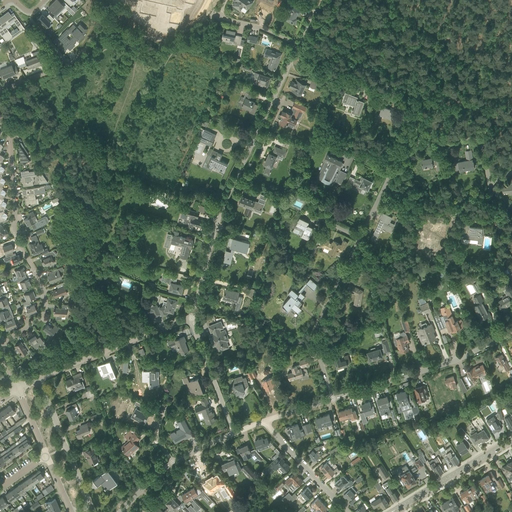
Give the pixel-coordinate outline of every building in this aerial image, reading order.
[(57,0),(55,0),(52,3),(61,12),(65,8),(66,8),(68,6),(64,2),(61,4),(57,0)] [(236,0),(232,5),(240,11),(244,5),(248,8),(253,2),(249,0),(236,0)] [(52,3),(48,7),(57,16),(61,12),(52,3)] [(301,11),(289,4),(286,7),(291,10),(287,17),(290,19),(289,21),(291,22),(291,23),(292,23),(294,24),(297,19),(295,18),(297,15),(299,15),(301,11)] [(8,12),(3,15),(9,24),(13,21),(19,29),(21,31),(24,29),(14,15),(11,17),(8,12)] [(39,16),(37,18),(40,22),(45,27),(53,19),(49,14),(46,17),(45,18),(42,14),(40,17),(39,16)] [(3,15),(0,17),(0,21),(0,22),(2,24),(0,24),(0,26),(9,39),(13,37),(11,35),(5,27),(9,24),(3,15)] [(61,35),(62,35),(58,39),(59,39),(61,41),(60,41),(61,41),(61,42),(62,41),(64,43),(63,44),(67,48),(68,47),(69,48),(70,47),(71,48),(74,45),(72,43),(77,38),(79,40),(83,35),(81,33),(83,31),(78,25),(76,28),(74,26),(69,31),(67,29),(68,28),(67,28),(67,29),(61,35)] [(0,33),(5,40),(6,42),(9,39),(0,26),(0,33)] [(223,34),(221,40),(226,41),(225,43),(229,44),(230,40),(233,41),(233,44),(240,46),(242,36),(237,35),(236,36),(234,36),(235,32),(226,30),(225,34),(223,34)] [(30,33),(27,35),(31,40),(35,37),(32,32),(30,33)] [(256,44),(256,42),(258,37),(248,35),(247,41),(256,44)] [(35,37),(31,40),(35,47),(40,43),(35,37)] [(267,49),(265,55),(268,56),(271,57),(268,67),(275,70),(281,54),(267,49)] [(32,68),(41,65),(38,59),(41,58),(39,50),(32,53),(33,56),(28,58),(29,60),(25,61),(28,69),(32,67),(32,68)] [(6,76),(8,76),(7,75),(9,75),(10,75),(11,75),(11,76),(18,73),(15,66),(12,67),(11,65),(0,69),(0,70),(0,72),(0,74),(2,80),(7,78),(6,76)] [(255,73),(252,80),(258,82),(257,84),(267,87),(270,77),(259,74),(255,73)] [(292,81),(289,87),(292,88),(291,91),(299,95),(304,84),(300,82),(299,83),(296,82),(295,83),(292,81)] [(312,81),(308,89),(313,91),(317,83),(312,81)] [(241,97),(239,102),(243,104),(242,105),(251,110),(250,112),(254,114),(258,105),(254,103),(254,102),(249,100),(251,96),(253,93),(251,92),(252,91),(245,88),(244,91),(246,92),(243,98),(241,97)] [(356,97),(346,93),(344,97),(346,97),(344,101),(355,105),(352,112),(358,114),(361,107),(363,102),(358,100),(357,99),(357,98),(356,97)] [(379,101),(378,106),(377,109),(380,111),(379,114),(393,120),(396,113),(391,112),(389,111),(390,109),(382,106),(383,102),(379,101)] [(306,108),(299,104),(297,109),(294,108),(291,114),(286,112),(282,111),(281,115),(279,114),(277,118),(281,119),(279,123),(286,126),(287,124),(288,123),(287,123),(289,120),(290,121),(290,123),(294,125),(297,120),(298,120),(299,116),(300,117),(303,112),(304,113),(306,108)] [(205,129),(201,137),(207,140),(211,132),(205,129)] [(20,150),(19,150),(20,163),(23,163),(24,165),(25,165),(24,163),(29,160),(29,161),(26,155),(28,154),(24,147),(21,148),(21,149),(20,149),(20,150)] [(205,160),(209,162),(208,166),(207,165),(207,166),(206,168),(205,168),(205,169),(211,171),(212,168),(213,166),(220,169),(222,170),(224,171),(223,172),(224,172),(228,163),(220,160),(222,155),(220,153),(210,149),(207,154),(206,155),(207,155),(205,160)] [(264,164),(267,166),(263,173),(269,176),(272,167),(271,167),(277,155),(278,156),(278,155),(284,158),(287,151),(281,149),(279,153),(275,152),(273,155),(269,153),(264,164)] [(467,161),(458,162),(454,163),(455,169),(456,170),(457,170),(459,170),(460,171),(463,171),(463,170),(470,169),(474,169),(474,168),(473,161),(473,160),(472,160),(470,150),(465,151),(467,161)] [(320,172),(317,177),(322,179),(321,180),(331,185),(337,174),(335,173),(338,167),(339,167),(340,165),(342,166),(343,163),(341,162),(342,162),(327,155),(324,160),(325,160),(329,162),(329,163),(329,162),(330,163),(326,170),(325,172),(324,174),(320,172)] [(439,157),(421,160),(422,167),(430,166),(433,165),(435,165),(436,169),(437,178),(443,177),(441,168),(439,157)] [(22,178),(20,178),(21,181),(22,182),(23,187),(28,186),(33,185),(32,182),(31,181),(30,177),(38,176),(39,177),(38,178),(39,184),(47,182),(39,170),(28,172),(28,170),(25,171),(20,172),(21,176),(22,176),(22,178)] [(340,170),(335,181),(336,181),(342,184),(347,174),(340,170)] [(359,181),(355,179),(353,183),(354,184),(353,186),(361,190),(362,188),(367,190),(371,182),(363,177),(363,178),(361,177),(359,181)] [(511,195),(511,194),(511,183),(507,184),(508,186),(502,187),(503,193),(511,192),(511,195)] [(26,189),(22,190),(23,196),(26,195),(26,197),(25,198),(26,204),(27,205),(28,205),(28,206),(30,206),(29,205),(31,205),(36,204),(35,199),(34,199),(35,198),(35,197),(34,196),(33,194),(45,192),(44,189),(51,188),(49,185),(44,186),(26,189)] [(239,203),(247,206),(247,208),(244,214),(246,215),(247,216),(247,215),(249,216),(252,208),(253,206),(256,207),(262,209),(262,210),(265,202),(264,202),(259,200),(258,200),(258,202),(255,201),(255,200),(241,196),(241,197),(240,197),(238,201),(239,202),(239,203)] [(186,220),(184,225),(188,226),(192,227),(193,224),(196,225),(203,228),(205,222),(197,219),(199,213),(187,210),(185,219),(186,220)] [(29,217),(24,220),(27,226),(31,224),(33,229),(32,229),(33,229),(33,230),(48,222),(49,222),(46,217),(37,221),(33,212),(28,214),(29,217)] [(392,218),(386,215),(382,213),(379,218),(382,219),(379,224),(378,223),(371,239),(375,241),(382,227),(392,232),(393,228),(395,229),(396,226),(399,220),(397,218),(394,224),(390,222),(392,218)] [(299,218),(297,222),(294,228),(303,232),(301,236),(308,239),(310,234),(313,228),(307,225),(308,222),(299,218)] [(425,220),(424,225),(427,225),(426,235),(445,237),(446,228),(440,227),(440,229),(435,228),(433,228),(431,228),(432,220),(425,220)] [(465,225),(462,225),(462,226),(461,232),(460,239),(464,239),(477,240),(477,244),(482,244),(483,236),(482,236),(483,228),(472,227),(472,225),(465,224),(465,225)] [(2,225),(0,226),(0,236),(0,237),(8,233),(7,232),(7,231),(7,230),(6,229),(5,227),(3,229),(2,227),(2,225)] [(193,240),(188,238),(177,236),(178,232),(174,231),(173,235),(168,234),(166,241),(171,243),(182,246),(180,256),(187,258),(189,248),(191,249),(193,240)] [(230,262),(232,255),(234,251),(233,251),(234,248),(239,250),(242,251),(243,247),(248,248),(250,242),(242,240),(241,241),(236,240),(236,239),(232,238),(229,238),(228,240),(230,241),(228,246),(232,247),(231,252),(226,250),(222,262),(226,263),(226,262),(230,263),(230,262)] [(324,239),(321,246),(325,248),(329,250),(328,253),(335,256),(336,254),(340,257),(342,252),(343,252),(347,243),(343,241),(341,245),(333,242),(332,244),(327,242),(328,241),(324,239)] [(41,255),(46,253),(48,252),(47,248),(44,250),(41,244),(36,246),(34,242),(29,244),(31,248),(30,249),(33,255),(40,252),(41,255)] [(11,244),(3,247),(5,253),(4,254),(5,257),(12,254),(11,255),(10,252),(14,250),(11,244)] [(313,245),(308,256),(311,257),(316,248),(316,247),(313,245)] [(47,257),(40,259),(43,266),(46,264),(46,266),(51,264),(53,263),(51,257),(56,255),(52,251),(48,252),(46,253),(47,257)] [(5,257),(3,258),(4,261),(6,262),(10,260),(12,259),(14,264),(21,261),(19,255),(16,256),(15,253),(12,254),(5,257)] [(17,276),(12,278),(12,279),(14,282),(16,281),(18,280),(24,277),(23,275),(26,273),(23,267),(20,268),(19,265),(16,267),(17,269),(14,271),(17,276)] [(54,270),(53,271),(49,273),(50,275),(47,276),(48,277),(47,277),(47,279),(48,280),(49,282),(50,282),(56,280),(55,279),(60,277),(59,272),(62,271),(63,269),(62,268),(61,267),(54,270)] [(505,270),(503,271),(508,280),(511,278),(511,274),(511,273),(509,274),(508,271),(507,269),(505,270)] [(171,275),(170,277),(166,276),(165,282),(169,283),(168,284),(171,285),(169,290),(170,290),(173,291),(173,292),(177,293),(177,292),(181,293),(183,286),(176,284),(176,282),(174,281),(174,280),(176,281),(177,277),(171,275)] [(18,280),(16,281),(17,283),(19,282),(22,290),(23,292),(27,290),(25,288),(31,286),(28,279),(25,280),(24,277),(18,280)] [(318,286),(314,282),(310,279),(306,283),(314,290),(318,286)] [(69,280),(65,282),(62,283),(58,285),(59,288),(53,291),(55,297),(63,294),(63,295),(67,294),(64,287),(70,284),(69,280)] [(478,283),(474,285),(478,292),(484,290),(480,282),(478,280),(476,281),(478,283)] [(509,304),(511,302),(509,298),(509,299),(508,297),(509,296),(510,297),(511,296),(511,291),(506,281),(499,285),(500,288),(503,286),(506,290),(504,291),(506,295),(502,298),(503,299),(499,301),(501,305),(498,306),(501,310),(507,306),(509,305),(509,304)] [(349,284),(346,290),(355,294),(354,304),(360,305),(362,291),(349,284)] [(225,294),(224,298),(236,301),(235,305),(240,306),(243,297),(239,296),(239,297),(238,296),(239,292),(235,291),(235,290),(235,289),(234,291),(231,290),(231,289),(229,289),(226,289),(225,293),(224,294),(225,294)] [(304,296),(301,293),(300,292),(298,295),(291,289),(288,292),(291,295),(282,306),(284,307),(287,311),(291,306),(298,312),(301,308),(297,304),(304,296)] [(33,291),(28,293),(24,295),(26,301),(22,302),(24,306),(30,303),(29,300),(35,298),(33,291)] [(0,296),(0,298),(0,300),(0,299),(0,306),(1,306),(2,309),(9,306),(6,298),(8,297),(7,294),(0,296)] [(489,315),(487,310),(486,310),(487,309),(479,294),(475,297),(480,305),(474,308),(480,320),(489,315)] [(153,304),(146,307),(148,309),(146,310),(148,315),(149,314),(150,317),(154,315),(152,312),(158,309),(161,316),(168,313),(169,311),(173,312),(174,308),(175,308),(175,307),(175,305),(176,305),(176,304),(175,304),(176,300),(174,299),(174,298),(171,298),(168,298),(166,306),(166,305),(165,305),(163,305),(163,306),(158,308),(157,305),(153,306),(153,304)] [(31,306),(30,303),(24,306),(25,310),(27,315),(36,311),(34,305),(31,306)] [(430,310),(428,304),(427,303),(420,307),(423,314),(430,310)] [(73,305),(67,305),(62,304),(62,309),(54,308),(53,315),(56,316),(56,319),(61,320),(61,316),(65,316),(66,309),(73,310),(73,305)] [(9,306),(2,309),(3,311),(0,312),(0,319),(9,316),(7,310),(10,309),(9,306)] [(444,312),(443,313),(441,313),(443,317),(442,317),(441,318),(440,319),(438,315),(438,314),(438,315),(435,316),(434,316),(435,316),(436,319),(436,320),(438,323),(437,323),(438,324),(438,323),(445,321),(449,331),(453,329),(454,331),(455,330),(456,331),(459,330),(459,329),(466,326),(466,324),(463,325),(462,324),(463,322),(462,321),(461,321),(461,319),(454,322),(449,310),(445,312),(445,311),(444,312)] [(6,323),(3,324),(6,331),(11,329),(11,328),(16,326),(16,324),(15,320),(14,321),(13,317),(9,319),(5,320),(6,323)] [(410,330),(406,320),(401,322),(404,332),(410,330)] [(220,322),(213,325),(209,326),(211,332),(213,332),(214,334),(209,336),(213,346),(216,345),(218,351),(226,348),(223,342),(228,341),(225,330),(220,332),(219,329),(223,328),(220,322)] [(59,328),(58,328),(54,325),(52,328),(47,324),(42,329),(51,336),(55,331),(56,332),(59,328)] [(435,339),(433,334),(431,329),(432,328),(431,324),(419,329),(423,338),(421,339),(422,344),(435,339)] [(398,333),(394,334),(395,338),(394,338),(394,340),(394,341),(395,346),(397,345),(398,349),(399,348),(401,353),(408,350),(405,343),(406,343),(409,342),(406,336),(405,333),(403,332),(399,333),(398,333)] [(34,334),(28,338),(34,348),(40,344),(42,348),(46,346),(39,336),(36,338),(34,334)] [(175,338),(168,341),(170,347),(177,344),(179,351),(180,350),(182,355),(184,354),(185,354),(186,354),(186,353),(188,352),(186,348),(187,347),(184,341),(185,340),(184,337),(176,340),(175,338)] [(15,346),(21,356),(27,352),(27,351),(29,350),(25,343),(22,345),(21,342),(15,346)] [(382,357),(381,353),(385,352),(383,348),(380,349),(380,348),(375,350),(375,348),(371,349),(371,351),(367,352),(369,361),(382,357)] [(506,362),(504,360),(505,359),(503,357),(501,354),(495,358),(497,362),(495,363),(498,370),(503,367),(505,371),(509,369),(506,362)] [(338,355),(337,355),(333,357),(337,369),(347,365),(347,364),(350,363),(347,355),(344,356),(345,360),(340,362),(338,355)] [(292,368),(293,372),(288,374),(289,379),(299,376),(299,378),(303,376),(303,375),(304,375),(303,371),(305,370),(304,367),(303,367),(303,366),(309,364),(306,357),(300,361),(301,365),(300,365),(292,368)] [(117,376),(113,366),(111,361),(98,366),(102,376),(110,373),(112,378),(117,376)] [(468,374),(466,375),(466,376),(469,382),(477,378),(476,377),(482,374),(482,375),(487,372),(485,369),(482,365),(475,368),(475,367),(467,372),(468,374)] [(151,371),(143,372),(143,381),(148,381),(148,380),(150,380),(150,387),(155,386),(155,384),(158,383),(158,376),(157,376),(157,374),(158,374),(158,372),(155,372),(151,372),(151,371)] [(80,380),(83,379),(80,373),(73,376),(74,378),(67,381),(70,389),(74,388),(74,387),(76,386),(78,389),(84,387),(85,387),(82,381),(80,382),(80,380)] [(188,376),(183,378),(182,378),(184,384),(188,382),(193,395),(205,391),(203,387),(202,387),(198,378),(189,381),(188,376)] [(456,386),(455,381),(453,376),(444,379),(446,385),(449,384),(450,388),(456,386)] [(235,378),(230,380),(234,393),(236,392),(236,394),(244,392),(243,387),(248,386),(246,378),(242,379),(242,377),(236,379),(235,378)] [(279,391),(277,386),(275,386),(272,377),(266,379),(265,377),(260,378),(264,387),(265,387),(266,390),(273,387),(275,392),(279,391)] [(425,400),(425,399),(428,398),(424,386),(421,387),(421,386),(415,388),(416,391),(415,391),(418,402),(420,401),(421,404),(425,402),(425,400)] [(92,390),(85,392),(87,398),(88,398),(94,395),(92,390)] [(405,391),(396,394),(400,406),(409,404),(409,402),(411,401),(409,394),(406,394),(405,391)] [(381,397),(381,398),(377,399),(378,403),(377,404),(381,415),(390,412),(388,405),(389,404),(387,396),(385,397),(385,396),(381,397)] [(144,412),(143,411),(143,412),(141,411),(141,410),(139,410),(140,408),(141,408),(143,404),(136,401),(134,405),(137,406),(136,408),(132,415),(131,416),(132,416),(144,422),(144,423),(145,422),(144,422),(148,415),(149,414),(148,414),(143,412),(144,412)] [(361,404),(363,411),(364,413),(360,414),(363,424),(364,423),(367,422),(365,414),(367,414),(368,416),(375,413),(373,406),(371,407),(369,402),(361,404)] [(76,403),(70,405),(66,407),(67,410),(66,410),(70,420),(77,417),(75,413),(79,412),(77,407),(77,406),(76,403)] [(207,403),(195,408),(197,413),(202,411),(206,424),(216,420),(212,410),(209,410),(208,409),(209,409),(207,403)] [(5,408),(9,414),(10,416),(15,413),(10,405),(5,408)] [(353,407),(345,409),(348,420),(357,418),(356,415),(355,410),(354,410),(353,407)] [(9,414),(5,408),(0,411),(4,418),(9,414)] [(345,409),(339,411),(338,412),(341,424),(345,423),(344,420),(346,420),(347,420),(347,421),(348,420),(345,409)] [(485,419),(485,420),(488,424),(489,424),(490,426),(490,427),(491,428),(492,428),(494,432),(496,430),(497,432),(501,429),(498,423),(499,422),(498,420),(499,420),(500,420),(500,419),(502,419),(503,419),(500,411),(497,412),(497,414),(490,418),(490,417),(486,419),(485,419)] [(331,423),(330,419),(329,414),(315,419),(319,430),(324,428),(323,425),(331,423)] [(478,429),(475,431),(482,441),(484,440),(485,442),(489,439),(483,430),(484,429),(481,425),(484,423),(480,417),(477,419),(480,425),(477,427),(478,429)] [(181,429),(175,432),(170,434),(175,443),(187,437),(187,438),(193,435),(190,431),(190,429),(189,430),(184,420),(178,423),(181,429)] [(87,424),(85,424),(80,426),(81,429),(76,431),(79,439),(82,437),(81,434),(90,431),(87,424)] [(303,426),(304,428),(299,430),(297,424),(286,428),(287,433),(290,432),(291,437),(299,434),(300,436),(308,434),(307,432),(311,430),(309,424),(303,426)] [(463,436),(466,433),(461,428),(458,431),(463,436)] [(482,441),(475,431),(474,429),(471,431),(472,434),(470,436),(472,439),(474,443),(477,442),(478,444),(482,441)] [(126,438),(128,437),(130,440),(121,447),(128,455),(138,447),(135,442),(139,439),(134,433),(132,435),(130,432),(124,436),(126,438)] [(20,439),(19,440),(21,442),(25,448),(30,445),(24,436),(20,439)] [(254,441),(257,448),(265,445),(266,444),(269,447),(270,447),(269,447),(272,445),(272,444),(270,442),(269,442),(268,442),(267,438),(263,440),(262,438),(261,437),(258,438),(259,439),(254,441)] [(470,444),(465,438),(464,437),(460,440),(462,442),(456,445),(462,454),(468,450),(466,447),(470,444)] [(16,446),(21,452),(25,448),(21,442),(19,440),(17,442),(19,444),(16,446)] [(15,443),(10,447),(12,449),(16,455),(21,452),(16,446),(15,443)] [(250,451),(249,449),(247,444),(242,447),(242,446),(240,447),(240,448),(236,450),(238,453),(241,452),(242,455),(244,459),(253,455),(252,452),(250,452),(250,451)] [(340,445),(328,452),(329,452),(330,455),(338,450),(342,447),(340,445)] [(459,461),(455,454),(450,446),(445,450),(446,451),(442,454),(441,453),(442,452),(441,452),(440,452),(447,463),(451,460),(454,464),(459,461)] [(309,453),(308,454),(313,461),(317,457),(322,453),(317,447),(308,449),(309,453)] [(93,448),(88,450),(83,452),(85,457),(87,456),(89,460),(88,460),(90,464),(92,463),(92,464),(93,464),(93,466),(98,464),(93,452),(94,452),(93,448)] [(12,449),(7,453),(11,459),(16,455),(12,449)] [(416,451),(415,451),(417,455),(420,459),(421,461),(422,463),(426,461),(423,456),(424,456),(420,449),(416,451)] [(5,450),(0,454),(2,456),(6,462),(11,459),(7,453),(5,450)] [(359,456),(351,462),(353,465),(361,460),(359,456)] [(430,456),(426,458),(427,460),(432,468),(433,468),(437,474),(440,473),(443,471),(442,469),(441,469),(436,461),(434,462),(430,456)] [(229,462),(221,465),(224,471),(227,469),(229,474),(238,471),(241,470),(245,473),(245,472),(251,478),(255,475),(245,465),(241,468),(240,469),(237,461),(235,462),(234,459),(233,459),(233,458),(228,460),(229,462)] [(269,464),(262,471),(265,474),(268,472),(272,468),(273,467),(276,469),(279,466),(284,472),(286,470),(289,467),(282,458),(279,461),(276,458),(269,464)] [(422,463),(421,461),(420,459),(414,462),(418,469),(424,465),(422,463)] [(322,464),(319,467),(325,473),(334,465),(329,460),(323,465),(322,464)] [(507,464),(508,464),(502,468),(503,468),(502,469),(504,472),(505,471),(507,476),(506,476),(509,481),(511,479),(511,471),(507,463),(507,464)] [(334,465),(325,473),(329,477),(334,473),(335,473),(336,473),(339,470),(337,467),(336,467),(334,465)] [(381,465),(377,467),(384,478),(388,475),(381,465)] [(403,478),(399,480),(403,486),(406,484),(408,486),(409,486),(410,486),(411,485),(411,484),(416,481),(411,473),(406,465),(402,468),(405,473),(401,475),(403,478)] [(99,476),(94,480),(98,485),(101,482),(105,488),(104,488),(105,489),(107,491),(115,485),(117,483),(118,482),(107,469),(101,474),(100,473),(99,474),(100,475),(99,476)] [(43,477),(45,479),(47,477),(43,471),(41,473),(39,470),(34,474),(39,480),(43,477)] [(282,479),(275,486),(278,489),(284,484),(286,482),(293,489),(297,486),(302,481),(295,473),(289,478),(289,477),(285,481),(285,482),(282,479)] [(480,480),(479,481),(481,484),(482,483),(486,491),(490,488),(490,489),(495,486),(498,484),(499,486),(501,488),(504,487),(502,484),(499,479),(496,481),(491,473),(480,480)] [(39,480),(34,474),(30,477),(34,483),(39,480)] [(343,475),(338,480),(334,483),(337,486),(336,487),(338,490),(342,487),(343,486),(345,488),(348,485),(349,486),(351,484),(351,485),(353,483),(351,481),(349,482),(343,475)] [(208,481),(204,484),(209,491),(210,491),(210,492),(213,490),(213,489),(219,485),(221,487),(224,484),(221,479),(219,480),(217,476),(213,479),(212,477),(210,478),(211,479),(209,480),(209,479),(207,480),(208,481)] [(30,477),(25,481),(29,487),(31,489),(33,488),(31,485),(34,483),(30,477)] [(29,487),(25,481),(20,484),(24,490),(29,487)] [(378,482),(374,485),(377,491),(382,488),(378,482)] [(20,484),(15,488),(19,493),(21,496),(26,492),(24,490),(20,484)] [(51,485),(46,487),(45,488),(48,493),(54,489),(51,485)] [(473,485),(467,489),(472,498),(479,494),(477,491),(476,491),(473,485)] [(395,492),(393,492),(390,486),(386,489),(385,489),(389,495),(390,495),(393,501),(399,498),(395,492)] [(188,491),(194,500),(193,499),(200,495),(209,504),(212,501),(212,502),(213,502),(200,487),(197,489),(199,491),(197,492),(194,487),(190,489),(188,490),(188,491)] [(303,491),(299,495),(300,496),(299,497),(303,501),(306,498),(306,499),(306,498),(313,492),(308,487),(303,491)] [(351,487),(342,492),(343,493),(344,494),(343,495),(345,497),(346,497),(348,500),(349,499),(356,492),(351,487)] [(15,488),(10,491),(14,497),(16,499),(21,496),(19,493),(15,488)] [(461,492),(462,495),(460,496),(463,500),(465,499),(466,501),(472,498),(467,489),(461,492)] [(10,491),(5,495),(8,499),(9,500),(11,502),(12,502),(16,499),(14,497),(10,491)] [(188,491),(182,495),(186,501),(187,503),(190,501),(191,502),(194,507),(193,508),(190,505),(187,508),(190,511),(196,511),(195,511),(200,507),(194,500),(188,491)] [(289,493),(282,499),(285,502),(287,500),(291,497),(292,496),(289,493)] [(291,497),(287,501),(290,504),(293,500),(292,499),(296,495),(295,494),(292,496),(291,497)] [(172,497),(166,503),(169,506),(167,508),(170,511),(172,510),(176,507),(177,508),(179,506),(172,497)] [(382,499),(380,497),(371,503),(374,508),(381,503),(383,508),(388,504),(384,498),(382,499)] [(452,497),(447,501),(453,511),(454,511),(458,510),(457,508),(460,507),(455,498),(453,499),(452,497)] [(49,501),(45,503),(43,504),(44,507),(47,506),(48,509),(58,505),(55,499),(53,500),(52,498),(48,500),(49,501)] [(318,498),(314,501),(309,506),(311,508),(312,507),(314,510),(322,503),(318,498)] [(442,504),(443,506),(441,507),(444,511),(449,511),(450,511),(449,511),(451,511),(453,511),(447,501),(442,504)] [(322,503),(314,510),(314,511),(326,511),(325,510),(327,508),(322,503)] [(363,506),(356,510),(357,511),(364,511),(363,510),(365,509),(365,510),(368,508),(369,507),(364,503),(362,505),(363,506)]
